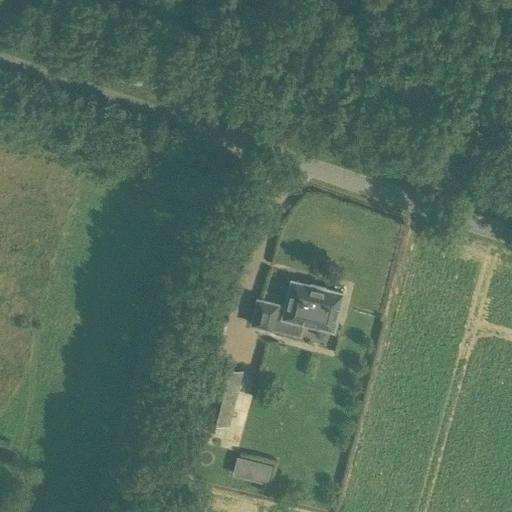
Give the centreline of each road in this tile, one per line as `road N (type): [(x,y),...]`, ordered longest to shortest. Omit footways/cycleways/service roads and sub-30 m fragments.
road 1 (primary): [(511,196),(0,20)]
road 2 (unclassified): [(511,239),(0,66)]
